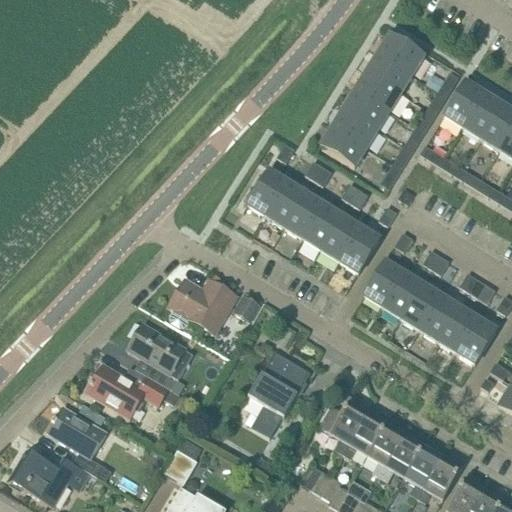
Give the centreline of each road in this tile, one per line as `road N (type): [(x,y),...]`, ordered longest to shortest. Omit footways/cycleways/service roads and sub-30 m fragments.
road 1 (residential): [(511,444),(184,244)]
road 2 (unclassified): [(143,221),(240,126),(343,0)]
road 3 (residential): [(0,438),(184,244)]
road 4 (unclassified): [(0,373),(143,221)]
